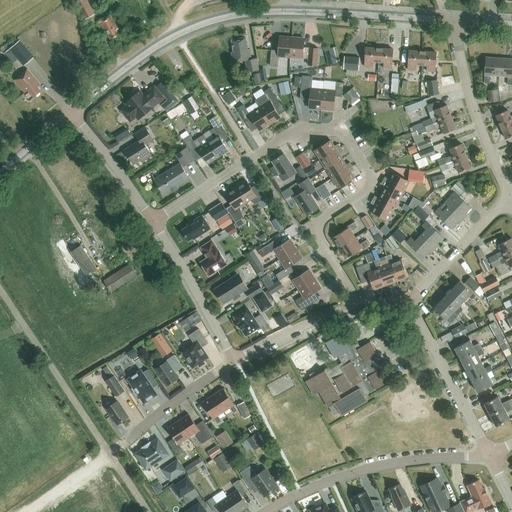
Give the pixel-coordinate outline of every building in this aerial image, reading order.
[(87,19),(87,18),(95,14),(87,0),(76,0),(84,17),(81,18),(85,28),(91,25),(88,19),(87,19)] [(108,34),(110,39),(119,34),(116,30),(118,29),(111,15),(98,21),(106,35),(108,34)] [(290,57),(292,37),(280,36),(279,50),(271,50),(270,66),(278,66),(278,56),(290,57)] [(251,59),(250,49),(248,49),(246,37),(232,40),(233,51),(231,52),(233,62),(245,60),(247,72),(258,70),(257,58),(251,59)] [(317,65),(318,48),(304,47),(304,38),(292,37),(290,57),(303,58),(308,58),(308,64),(317,65)] [(24,66),(34,57),(20,40),(10,48),(24,66)] [(379,62),(380,48),(366,47),(365,66),(373,67),(373,61),(379,62)] [(392,68),(393,49),(380,48),(379,62),(384,62),(383,68),(392,68)] [(422,65),(423,51),(409,50),(408,70),(416,70),(417,64),(422,65)] [(435,72),(436,52),(423,51),(422,65),(427,65),(427,71),(435,72)] [(336,63),(334,56),(326,58),(328,65),(336,63)] [(359,70),(360,57),(345,56),(344,69),(359,70)] [(499,76),(500,58),(486,57),(485,75),(484,83),(489,83),(490,75),(499,76)] [(511,59),(500,58),(499,76),(508,77),(508,85),(511,84),(511,59)] [(25,92),(28,90),(34,97),(33,97),(34,97),(42,90),(41,90),(37,85),(39,83),(28,69),(15,80),(25,92)] [(255,84),(261,83),(259,73),(253,74),(255,84)] [(397,86),(398,74),(391,74),(390,86),(397,86)] [(321,109),(323,89),(311,88),(313,77),(303,76),(302,77),(295,76),(294,86),(301,87),(301,93),(310,94),(309,108),(321,109)] [(439,94),(437,80),(427,81),(429,95),(439,94)] [(290,91),(288,81),(278,83),(281,93),(290,91)] [(342,97),(343,83),(336,82),(335,91),(323,89),(321,109),(333,110),(335,96),(342,97)] [(152,107),(162,99),(163,98),(154,87),(146,94),(147,94),(144,97),(139,91),(126,102),(128,105),(122,110),(131,121),(137,116),(139,119),(152,108),(152,107)] [(258,101),(256,102),(270,124),(280,117),(273,105),(279,101),(270,88),(264,92),(265,93),(265,94),(256,99),(258,101)] [(179,101),(170,89),(163,94),(167,100),(162,105),(167,111),(179,101)] [(359,98),(352,89),(347,92),(347,97),(352,104),(359,98)] [(489,102),(499,101),(497,89),(487,90),(489,102)] [(230,91),(222,96),(227,104),(235,98),(230,91)] [(381,92),(380,99),(388,100),(389,92),(381,92)] [(183,101),(183,102),(190,113),(199,108),(197,105),(191,96),(183,101)] [(408,112),(428,104),(426,98),(406,106),(408,112)] [(421,128),(451,117),(447,105),(441,107),(439,101),(426,105),(429,112),(435,110),(437,116),(423,122),(423,123),(420,124),(421,128)] [(243,104),(237,108),(246,122),(252,118),(260,130),(270,124),(256,102),(246,108),(243,104)] [(501,127),(511,121),(511,116),(511,117),(508,110),(496,115),(501,127)] [(214,128),(204,134),(218,157),(228,150),(220,137),(226,133),(216,116),(209,120),(214,128)] [(456,129),(451,117),(421,128),(422,129),(417,131),(418,135),(441,126),(444,133),(456,129)] [(168,118),(163,122),(166,127),(167,126),(170,131),(174,128),(168,118)] [(511,121),(501,127),(506,138),(511,135),(511,121)] [(128,128),(115,136),(119,143),(132,135),(128,128)] [(146,146),(147,143),(153,139),(146,128),(136,135),(139,141),(125,150),(133,163),(140,159),(142,162),(152,155),(146,146)] [(187,131),(179,135),(182,139),(183,139),(192,153),(198,149),(208,164),(218,157),(204,134),(198,138),(193,141),(189,135),(187,131)] [(419,150),(433,145),(430,138),(417,144),(419,150)] [(321,159),(340,147),(338,144),(334,146),(330,140),(315,150),(321,159)] [(438,161),(440,166),(466,155),(462,143),(450,148),(452,155),(438,161)] [(415,145),(408,148),(410,155),(418,152),(415,145)] [(342,150),(340,147),(321,159),(326,169),(342,159),(338,153),(342,150)] [(415,161),(436,153),(433,147),(413,155),(415,161)] [(184,166),(194,160),(187,148),(176,154),(184,166)] [(283,153),(272,160),(275,164),(270,168),(275,175),(278,173),(282,180),(295,172),(283,153)] [(471,167),(466,155),(440,166),(442,171),(456,165),(459,172),(471,167)] [(311,165),(308,161),(307,162),(304,157),(298,161),(301,166),(303,169),(311,165)] [(332,178),(352,165),(350,162),(345,164),(342,159),(326,169),(332,178)] [(176,186),(189,178),(180,163),(162,175),(158,169),(151,174),(164,194),(171,189),(173,192),(177,189),(176,186)] [(302,179),(307,175),(304,171),(300,165),(295,168),(302,179)] [(350,171),(354,169),(352,165),(332,178),(338,187),(353,177),(350,171)] [(310,167),(304,171),(307,175),(307,176),(313,172),(310,167)] [(422,183),(424,171),(410,169),(408,181),(422,183)] [(404,191),(409,181),(393,173),(390,179),(385,176),(383,180),(404,191)] [(433,184),(446,181),(444,175),(431,178),(433,184)] [(307,215),(318,208),(309,194),(315,190),(308,178),(299,183),(303,190),(293,197),(297,204),(299,203),(307,215)] [(266,197),(258,183),(251,188),(246,180),(236,187),(246,203),(252,199),(255,204),(266,197)] [(404,191),(383,180),(381,184),(386,186),(382,192),(398,201),(404,191)] [(462,194),(466,190),(457,181),(453,186),(462,194)] [(327,184),(318,190),(323,198),(332,192),(327,184)] [(246,203),(236,187),(225,193),(232,204),(226,208),(235,222),(241,219),(244,217),(240,207),(246,203)] [(281,193),(285,199),(294,193),(289,187),(281,193)] [(393,210),(398,201),(382,192),(379,198),(375,195),(373,199),(393,210)] [(454,192),(450,196),(447,193),(443,197),(446,200),(444,202),(448,206),(449,206),(463,219),(467,215),(465,214),(471,207),(454,192)] [(411,207),(415,210),(419,206),(423,202),(414,197),(409,206),(411,207)] [(393,210),(373,199),(371,203),(375,205),(372,211),(388,220),(393,210)] [(228,213),(222,203),(210,210),(216,220),(228,213)] [(429,215),(419,206),(414,211),(424,220),(429,215)] [(449,206),(448,206),(443,212),(439,208),(435,212),(451,228),(457,222),(459,223),(463,219),(449,206)] [(219,220),(224,227),(232,222),(227,214),(219,220)] [(211,228),(202,215),(188,224),(189,226),(182,230),(189,240),(193,238),(194,239),(211,228)] [(368,229),(373,225),(367,215),(361,218),(368,229)] [(282,228),(276,218),(271,222),(277,232),(282,228)] [(241,219),(235,222),(238,227),(244,224),(241,219)] [(426,230),(421,235),(435,249),(439,245),(437,243),(443,237),(427,221),(422,226),(426,230)] [(332,238),(339,248),(355,238),(351,231),(358,227),(355,222),(348,226),(348,227),(332,238)] [(238,231),(234,224),(226,229),(230,235),(238,231)] [(386,235),(391,230),(386,226),(381,231),(386,235)] [(400,243),(404,239),(395,230),(391,235),(400,243)] [(374,239),(380,236),(377,231),(371,235),(374,239)] [(266,237),(264,233),(258,238),(262,241),(266,237)] [(435,249),(421,235),(416,241),(411,237),(407,242),(424,258),(429,251),(431,253),(435,249)] [(374,239),(377,244),(383,240),(380,236),(374,239)] [(399,247),(391,236),(386,240),(394,251),(399,247)] [(362,249),(370,245),(366,240),(360,244),(355,238),(339,248),(346,258),(362,248),(362,249)] [(491,263),(511,252),(511,238),(499,244),(502,251),(488,258),(491,263)] [(279,259),(296,248),(290,239),(279,246),(276,240),(258,251),(262,257),(274,250),(279,259)] [(227,264),(212,240),(201,247),(208,258),(201,262),(209,275),(227,264)] [(88,277),(98,270),(81,245),(71,252),(88,277)] [(290,266),(302,258),(296,248),(279,259),(285,269),(276,275),(279,280),(294,271),(290,266)] [(246,255),(258,273),(263,270),(251,251),(246,255)] [(511,266),(511,252),(491,263),(493,267),(507,260),(510,267),(511,266)] [(371,253),(365,255),(368,262),(374,260),(371,253)] [(385,256),(388,264),(390,263),(396,281),(408,277),(401,259),(393,262),(391,254),(385,256)] [(390,263),(388,264),(382,266),(379,258),(374,260),(377,268),(378,267),(385,285),(396,281),(390,263)] [(480,260),(483,267),(488,264),(485,258),(480,260)] [(378,267),(377,268),(371,270),(368,262),(363,264),(358,266),(356,267),(362,283),(370,280),(374,290),(385,285),(378,267)] [(111,292),(137,276),(129,264),(104,280),(111,292)] [(299,289),(315,279),(309,269),(293,280),(299,289)] [(274,284),(268,274),(261,279),(267,288),(274,284)] [(491,280),(487,282),(484,274),(477,278),(480,285),(481,285),(484,291),(494,286),(491,280)] [(238,293),(245,289),(237,276),(216,289),(224,302),(233,296),(235,299),(240,296),(238,293)] [(464,283),(473,292),(479,286),(470,277),(464,283)] [(315,292),(321,288),(315,279),(299,289),(303,296),(295,300),(302,310),(319,299),(315,292)] [(271,294),(283,287),(279,280),(267,288),(271,294)] [(472,292),(460,280),(451,289),(464,301),(468,297),(471,299),(474,296),(471,293),(472,292)] [(250,299),(263,291),(258,283),(245,291),(250,299)] [(498,287),(485,293),(489,300),(501,294),(498,287)] [(459,306),(464,301),(451,289),(443,298),(455,310),(459,313),(462,309),(459,306)] [(272,305),(263,292),(253,298),(262,312),(272,305)] [(455,310),(443,298),(434,308),(447,319),(451,314),(454,317),(458,313),(455,311),(455,310)] [(260,315),(254,319),(248,308),(234,316),(238,323),(237,324),(241,329),(242,329),(246,335),(260,327),(259,327),(265,323),(266,321),(262,316),(260,315)] [(494,314),(498,321),(505,318),(501,311),(494,314)] [(202,320),(196,312),(185,319),(190,328),(202,320)] [(287,318),(290,323),(294,321),(295,321),(300,318),(296,312),(287,318)] [(279,326),(282,324),(284,320),(281,317),(278,317),(275,319),(273,323),(275,326),(279,326)] [(481,318),(476,321),(479,327),(485,324),(481,318)] [(464,324),(451,330),(455,338),(468,332),(464,324)] [(495,335),(498,340),(503,337),(500,332),(499,333),(495,326),(491,329),(495,335)] [(202,347),(208,343),(199,329),(189,335),(195,344),(182,352),(193,368),(198,364),(199,365),(203,362),(203,361),(208,357),(202,347)] [(388,382),(377,361),(375,363),(372,358),(378,354),(370,341),(360,347),(353,335),(345,340),(341,333),(326,342),(334,358),(338,355),(342,362),(326,372),(325,370),(321,372),(319,369),(310,375),(312,378),(306,381),(314,395),(319,391),(329,407),(329,406),(334,414),(339,411),(342,416),(367,401),(364,395),(369,392),(369,393),(388,382)] [(151,340),(163,357),(172,351),(160,335),(151,340)] [(461,359),(482,348),(479,343),(473,346),(470,340),(455,347),(461,359)] [(481,362),(478,356),(484,353),(482,348),(461,359),(466,370),(481,362)] [(133,359),(138,356),(133,349),(129,352),(133,359)] [(175,373),(183,367),(174,355),(165,361),(166,361),(156,368),(167,385),(178,378),(175,373)] [(487,373),(481,362),(466,370),(472,381),(487,373)] [(108,365),(102,369),(105,374),(111,370),(108,365)] [(142,373),(141,371),(129,379),(132,382),(130,383),(133,388),(132,388),(136,395),(137,394),(140,399),(142,398),(144,401),(156,394),(152,388),(158,385),(148,369),(142,373)] [(493,384),(490,378),(493,376),(491,371),(487,373),(472,381),(478,392),(493,384)] [(125,391),(114,375),(109,378),(106,380),(116,396),(125,391)] [(234,405),(223,388),(213,395),(224,412),(230,408),(233,413),(238,410),(234,405)] [(224,412),(213,395),(202,402),(214,419),(217,424),(222,421),(218,416),(224,412)] [(490,415),(511,403),(511,398),(508,401),(508,400),(502,403),(499,396),(484,403),(490,415)] [(117,401),(107,408),(117,424),(128,417),(117,401)] [(251,415),(244,402),(237,405),(244,418),(251,415)] [(511,409),(511,408),(511,403),(490,415),(496,426),(510,419),(507,412),(511,409)] [(203,420),(196,425),(188,413),(178,420),(190,438),(195,434),(202,444),(214,436),(203,420)] [(179,444),(190,438),(178,420),(168,427),(175,438),(168,442),(177,456),(184,451),(179,444)] [(225,430),(216,436),(224,449),(233,443),(225,430)] [(263,444),(255,432),(246,438),(254,450),(263,444)] [(167,454),(158,440),(137,454),(146,468),(167,454)] [(218,444),(208,451),(213,458),(223,452),(218,444)] [(223,452),(214,458),(220,467),(229,461),(223,452)] [(184,471),(177,461),(164,469),(171,479),(184,471)] [(198,468),(194,461),(185,467),(189,474),(198,468)] [(278,487),(265,469),(256,475),(250,466),(240,472),(248,484),(254,480),(265,496),(278,487)] [(195,487),(187,476),(172,486),(179,498),(195,487)] [(433,511),(449,505),(437,479),(422,486),(433,511)] [(492,503),(485,487),(483,488),(479,479),(467,485),(472,496),(460,502),(465,511),(469,511),(478,508),(478,509),(492,503)] [(237,489),(227,496),(237,511),(240,511),(249,506),(241,496),(247,492),(238,480),(233,483),(237,489)] [(165,490),(160,481),(152,486),(158,495),(165,490)] [(404,491),(400,484),(389,489),(393,496),(392,496),(398,510),(411,504),(405,491),(404,491)] [(87,493),(73,502),(79,511),(99,511),(114,501),(105,489),(95,495),(96,496),(91,499),(87,493)] [(223,490),(207,501),(214,511),(217,511),(221,509),(222,511),(237,511),(227,496),(223,490)] [(385,511),(381,502),(373,506),(366,491),(352,498),(358,511),(368,511),(370,511),(385,511)]
